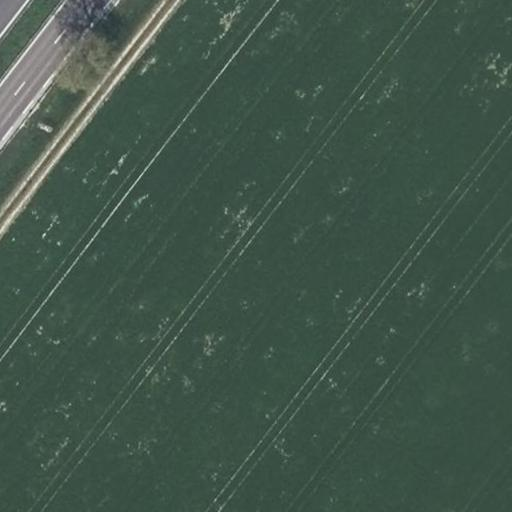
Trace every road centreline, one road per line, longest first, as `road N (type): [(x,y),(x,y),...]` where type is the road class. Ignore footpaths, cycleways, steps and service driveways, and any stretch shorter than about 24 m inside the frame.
road 1 (track): [(165,0),(0,214)]
road 2 (trunk): [(0,110),(85,0)]
